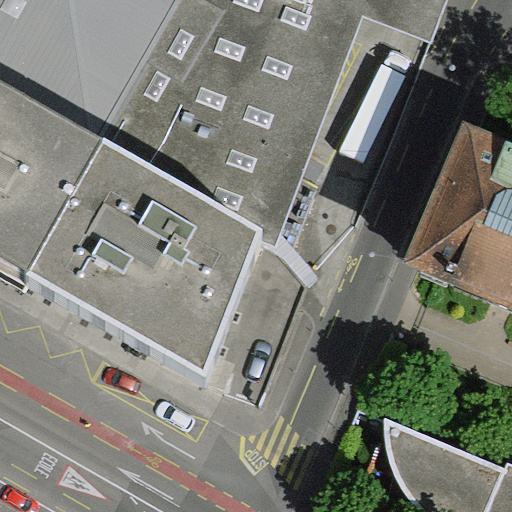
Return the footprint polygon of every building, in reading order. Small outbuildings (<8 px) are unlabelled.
[(0,0),(0,93),(96,151),(182,0),(0,0)] [(350,11),(354,0),(182,0),(96,151),(106,157),(264,246),(350,11)] [(354,0),(350,11),(392,27),(434,43),(449,0),(354,0)] [(96,151),(0,93),(0,271),(31,290),(106,157),(96,151)] [(511,163),(474,147),(420,270),(511,310),(511,163)] [(106,157),(31,290),(208,391),(264,246),(106,157)] [(497,511),(510,484),(386,427),(390,466),(402,499),(415,511),(497,511)] [(511,511),(511,479),(510,484),(497,511),(511,511)]
